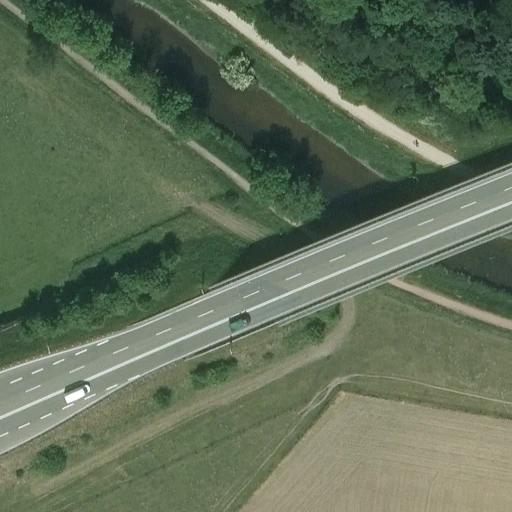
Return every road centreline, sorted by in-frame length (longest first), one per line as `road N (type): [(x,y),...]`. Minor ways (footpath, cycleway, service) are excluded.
road 1 (trunk): [(0,423),(511,207)]
road 2 (trunk): [(511,184),(0,394)]
